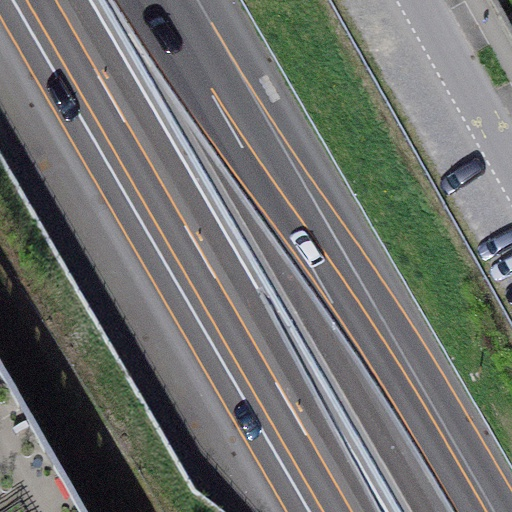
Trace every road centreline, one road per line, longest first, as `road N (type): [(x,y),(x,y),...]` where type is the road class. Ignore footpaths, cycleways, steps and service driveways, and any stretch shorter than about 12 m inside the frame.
road 1 (motorway): [(454,511),(157,0)]
road 2 (motorway): [(48,0),(343,511)]
